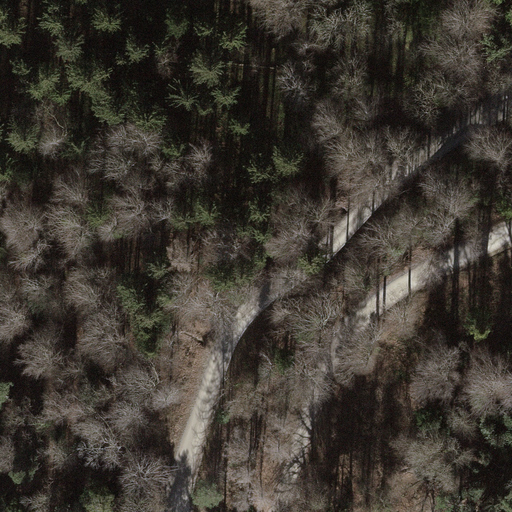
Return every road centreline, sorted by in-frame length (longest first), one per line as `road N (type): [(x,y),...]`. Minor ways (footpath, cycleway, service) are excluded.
road 1 (track): [(511,88),(252,308),(224,346),(180,491),(181,511)]
road 2 (track): [(280,511),(344,331),(384,297),(511,233)]
